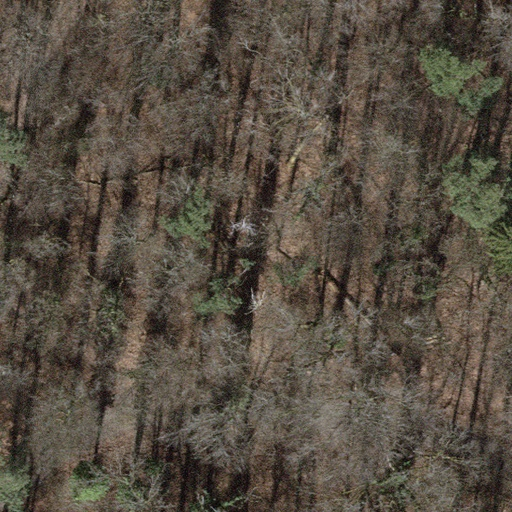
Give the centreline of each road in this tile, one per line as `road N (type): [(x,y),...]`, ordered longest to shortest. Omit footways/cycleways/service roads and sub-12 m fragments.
road 1 (track): [(511,460),(104,346),(61,511)]
road 2 (track): [(95,0),(70,23),(9,155),(4,295)]
